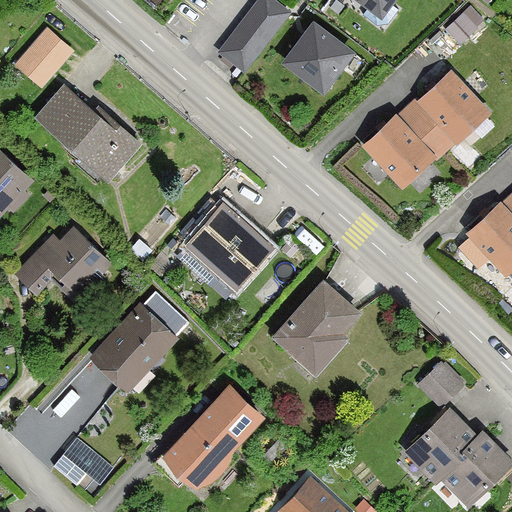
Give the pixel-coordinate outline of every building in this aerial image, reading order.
[(278,0),(257,0),(218,51),(246,72),(293,11),(278,0)] [(354,0),(379,18),(392,0),(354,0)] [(312,20),(280,62),(323,95),(355,53),(312,20)] [(400,112),(364,145),(376,158),(364,170),(381,188),(392,178),(404,191),(439,158),(443,162),(494,115),(453,70),(403,116),(400,112)] [(137,147),(66,80),(30,118),(101,185),(137,147)] [(0,217),(36,184),(0,144),(0,217)] [(499,198),(463,231),(475,244),(463,256),(480,274),(491,264),(503,277),(511,268),(511,193),(502,202),(499,198)] [(279,246),(225,200),(185,245),(239,292),(279,246)] [(66,219),(16,270),(44,298),(60,282),(78,300),(113,265),(66,219)] [(324,277),(274,333),(317,371),(367,315),(324,277)] [(182,341),(142,300),(89,352),(128,392),(182,341)] [(233,384),(161,452),(197,491),(270,423),(233,384)] [(453,407),(406,452),(438,485),(447,476),(485,439),(453,407)] [(485,439),(447,476),(472,504),(511,468),(511,454),(491,433),(485,439)] [(350,511),(313,477),(279,511),(350,511)]
